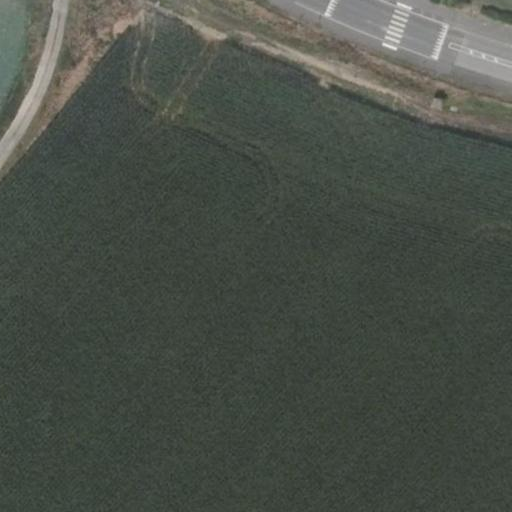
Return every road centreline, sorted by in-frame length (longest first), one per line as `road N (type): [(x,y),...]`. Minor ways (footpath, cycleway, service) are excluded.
road 1 (tertiary): [(511,65),(334,0)]
road 2 (track): [(0,160),(53,65),(66,0)]
